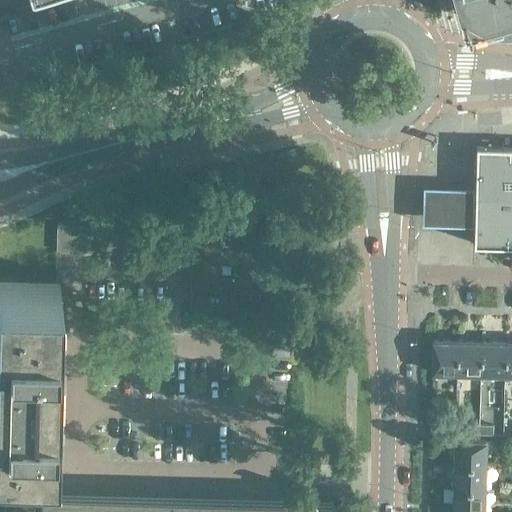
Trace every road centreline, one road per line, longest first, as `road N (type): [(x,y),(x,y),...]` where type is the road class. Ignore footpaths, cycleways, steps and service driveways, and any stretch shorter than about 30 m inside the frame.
road 1 (residential): [(255,474),(258,351),(176,348),(77,346),(74,470)]
road 2 (unclassified): [(28,167),(228,120)]
road 3 (unclassified): [(386,478),(387,276)]
road 4 (residential): [(74,470),(255,474)]
road 5 (unclassified): [(387,276),(393,127)]
road 6 (unclassified): [(362,130),(387,276)]
road 7 (residential): [(386,478),(255,474)]
road 8 (residential): [(511,279),(387,276)]
